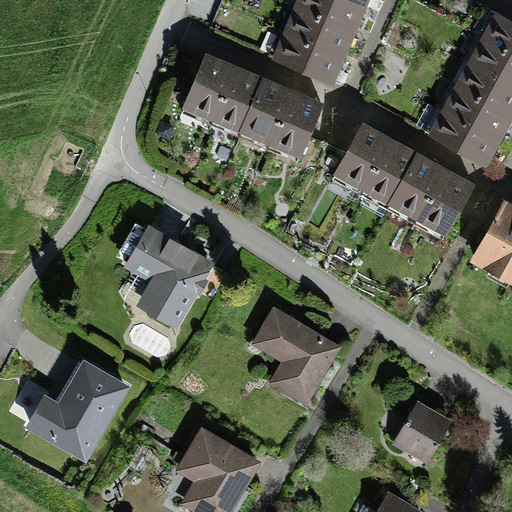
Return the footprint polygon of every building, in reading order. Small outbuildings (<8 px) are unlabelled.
[(280,28),(279,29),(278,35),(286,38),(278,58),(332,81),(337,67),(342,56),(349,39),(353,31),(359,17),(364,6),(366,0),(302,0),(299,8),(291,27),(283,24),(280,28)] [(439,105),(438,106),(436,111),(444,116),(433,135),(485,163),(493,148),(498,138),(505,125),(511,115),(511,113),(511,21),(491,10),(489,16),(496,20),(486,39),(476,57),(468,53),(465,57),(465,58),(462,64),(470,68),(460,86),(450,105),(442,101),(439,105)] [(205,121),(211,124),(218,126),(221,118),(243,127),(265,137),(262,145),(267,148),(268,148),(274,150),(278,142),(301,152),(321,103),(306,97),(292,92),(280,87),(263,80),(250,74),(235,68),(221,62),(206,55),(186,103),(209,112),(205,121)] [(355,189),(360,193),(367,196),(371,188),(392,200),(413,211),(409,219),(414,223),(421,226),(425,218),(447,230),(472,184),(459,177),(444,169),(431,162),(417,154),(402,146),(390,139),(378,133),(362,124),(337,170),(359,182),(355,189)] [(511,206),(505,203),(474,257),(491,267),(493,263),(511,273),(510,277),(511,278),(511,206)] [(174,322),(209,263),(149,228),(128,264),(154,279),(141,303),(174,322)] [(337,346),(274,309),(255,342),(296,366),(284,387),(306,400),(337,346)] [(84,455),(125,386),(90,366),(67,405),(60,407),(45,398),(30,424),(84,455)] [(416,402),(394,439),(428,459),(450,422),(416,402)] [(203,431),(181,468),(206,483),(193,505),(204,511),(226,511),(240,488),(242,489),(243,485),(242,485),(255,462),(203,431)] [(364,503),(358,511),(419,511),(387,493),(377,511),(364,503)]
